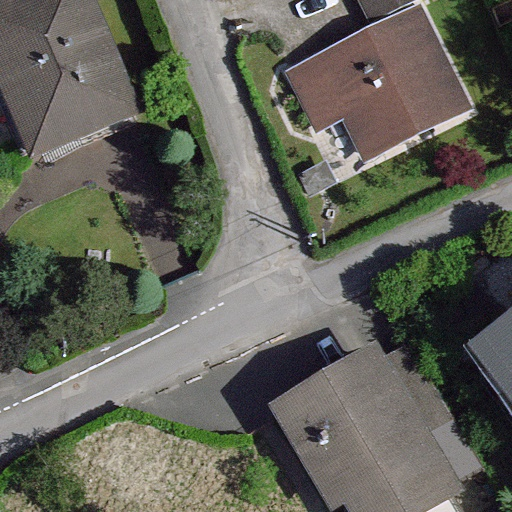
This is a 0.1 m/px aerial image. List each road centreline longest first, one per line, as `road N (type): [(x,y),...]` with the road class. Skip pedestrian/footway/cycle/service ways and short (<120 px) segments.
road 1 (residential): [(288,307),(190,0)]
road 2 (unclassified): [(288,307),(0,435)]
road 3 (unclassified): [(511,202),(288,307)]
